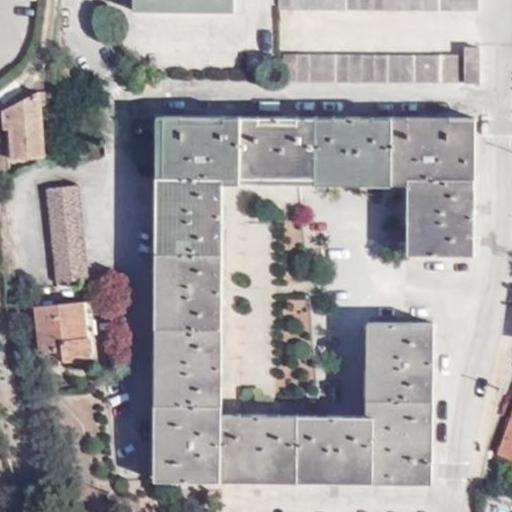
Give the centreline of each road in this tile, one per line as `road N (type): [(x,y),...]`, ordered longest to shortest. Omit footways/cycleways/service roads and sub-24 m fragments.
road 1 (residential): [(455,511),(480,317),(496,271),(498,0)]
road 2 (residential): [(81,0),(92,61),(109,88),(121,138),(131,438)]
